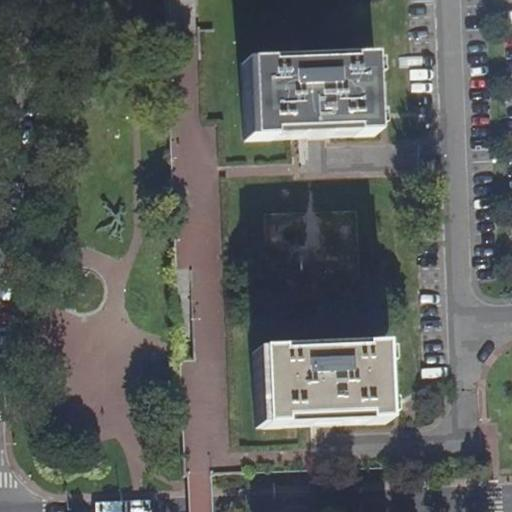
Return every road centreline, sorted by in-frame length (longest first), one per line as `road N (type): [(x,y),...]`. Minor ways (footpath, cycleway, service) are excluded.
road 1 (residential): [(451,0),(464,309),(511,309)]
road 2 (tertiary): [(511,499),(160,511)]
road 3 (residential): [(39,0),(0,253)]
